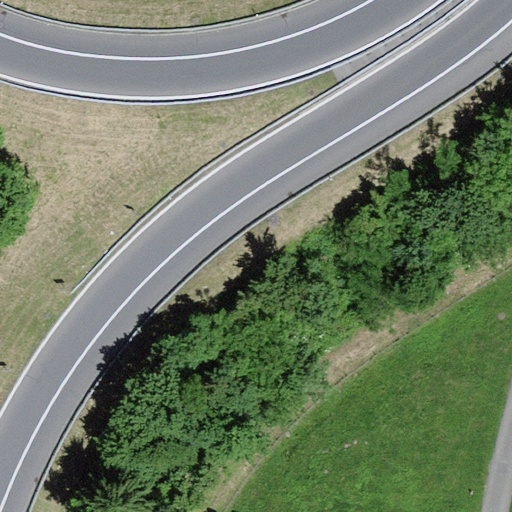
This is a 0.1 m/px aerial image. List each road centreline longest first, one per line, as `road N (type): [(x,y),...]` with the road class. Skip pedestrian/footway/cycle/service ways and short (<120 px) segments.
road 1 (motorway): [(0,463),(43,380),(144,256),(199,209),(346,117),(508,0)]
road 2 (motorway): [(412,0),(316,49),(181,78),(40,69),(0,54)]
